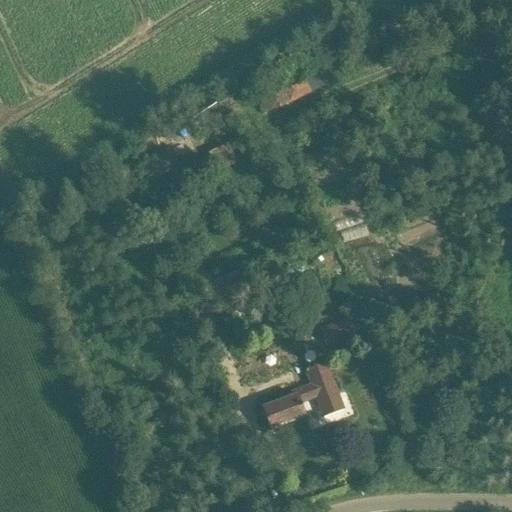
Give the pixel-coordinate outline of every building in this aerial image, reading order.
[(197,130),(241,99),(230,83),(185,114),(197,130)] [(240,165),(228,143),(207,155),(220,177),(240,165)] [(184,176),(169,146),(128,167),(143,197),(184,176)] [(239,195),(234,185),(216,195),(221,205),(239,195)] [(264,317),(288,308),(281,293),(258,302),(264,317)] [(347,320),(319,330),(325,345),(353,334),(347,320)] [(280,403),(263,409),(271,431),(307,418),(301,404),(316,398),(323,418),(344,410),(327,363),(306,371),(311,385),(278,397),(280,403)]
